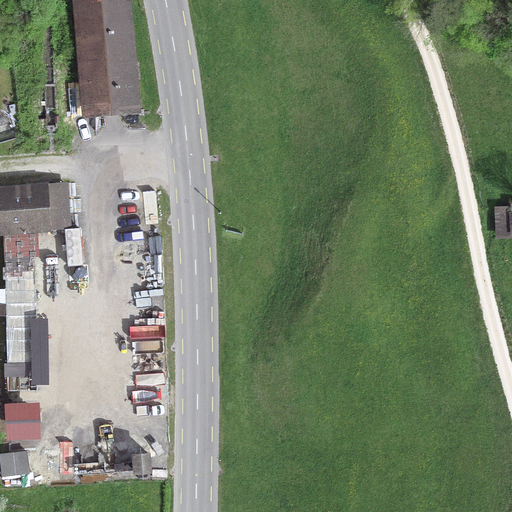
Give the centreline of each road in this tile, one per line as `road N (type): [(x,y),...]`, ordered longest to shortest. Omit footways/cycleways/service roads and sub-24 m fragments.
road 1 (secondary): [(193,511),(198,304),(191,154),(164,0)]
road 2 (track): [(511,393),(449,124),(402,0)]
